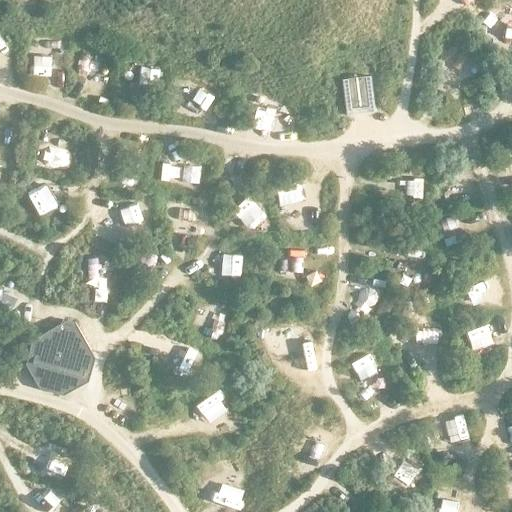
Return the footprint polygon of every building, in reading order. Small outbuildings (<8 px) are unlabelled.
[(50,74),(53,55),(36,52),(32,70),(50,74)] [(452,68),(463,85),(478,75),(467,58),(452,68)] [(371,75),(340,79),(344,117),(375,113),(371,75)] [(179,92),(174,111),(195,117),(200,98),(179,92)] [(60,168),(61,153),(46,153),(46,167),(60,168)] [(182,186),(190,165),(170,158),(163,179),(182,186)] [(30,198),(52,201),(55,180),(34,176),(30,198)] [(421,197),(422,181),(394,179),(394,195),(421,197)] [(290,198),(287,220),(305,223),(309,202),(290,198)] [(122,220),(141,217),(139,202),(120,204),(122,220)] [(173,223),(195,227),(199,206),(176,202),(173,223)] [(435,218),(441,239),(461,234),(455,213),(435,218)] [(95,262),(94,274),(110,275),(111,263),(95,262)] [(353,298),(373,301),(376,280),(356,277),(353,298)] [(213,302),(206,320),(224,328),(232,310),(213,302)] [(39,388),(62,393),(87,378),(94,354),(88,343),(82,332),(75,321),(66,318),(32,338),(28,351),(25,360),(30,370),(33,376),(39,388)] [(269,333),(281,350),(298,338),(286,321),(269,333)] [(483,324),(465,328),(470,348),(488,344),(483,324)] [(415,338),(399,348),(411,368),(428,358),(415,338)] [(183,346),(175,364),(193,372),(201,355),(183,346)] [(355,374),(373,369),(369,351),(350,355),(355,374)] [(200,401),(187,411),(197,425),(210,415),(200,401)] [(508,449),(511,447),(511,413),(497,419),(508,449)] [(434,453),(455,453),(454,422),(433,423),(434,453)] [(318,426),(305,453),(316,459),(329,432),(318,426)] [(218,484),(236,473),(226,457),(208,469),(218,484)] [(454,504),(454,486),(436,486),(436,505),(454,504)] [(54,489),(46,501),(62,511),(70,499),(54,489)] [(82,497),(72,511),(95,511),(99,507),(82,497)]
